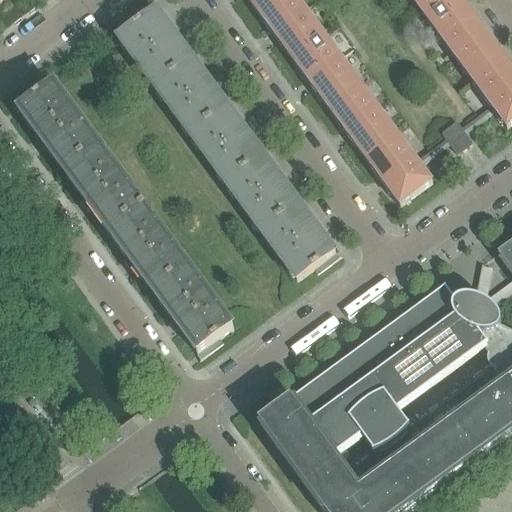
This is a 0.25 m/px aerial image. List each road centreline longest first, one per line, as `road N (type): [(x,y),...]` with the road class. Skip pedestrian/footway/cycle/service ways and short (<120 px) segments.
road 1 (residential): [(194,0),(389,265)]
road 2 (residential): [(0,151),(194,413)]
road 3 (residential): [(194,413),(389,265)]
road 4 (residential): [(389,265),(511,175)]
road 5 (residential): [(74,497),(194,413)]
road 6 (residential): [(74,497),(0,395)]
road 7 (residential): [(194,413),(266,511)]
